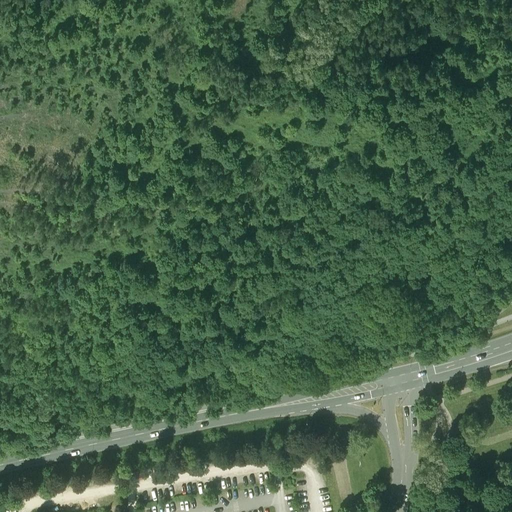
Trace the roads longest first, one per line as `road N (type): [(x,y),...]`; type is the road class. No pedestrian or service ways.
road 1 (primary): [(0,467),(282,406)]
road 2 (tertiary): [(396,511),(411,470),(404,378)]
road 3 (tertiary): [(282,406),(358,411),(394,441)]
